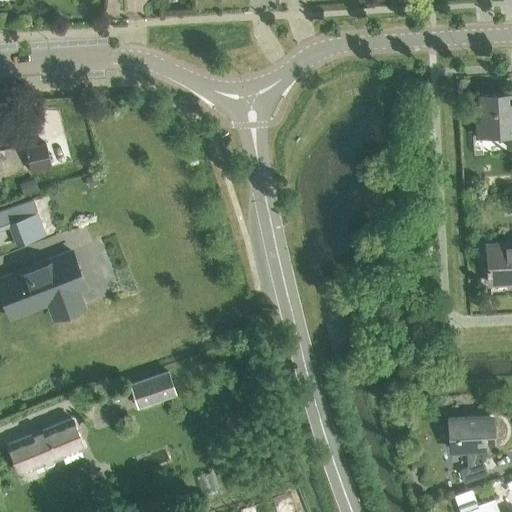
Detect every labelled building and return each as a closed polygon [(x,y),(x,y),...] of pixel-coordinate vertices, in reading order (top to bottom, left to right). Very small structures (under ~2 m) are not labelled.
[(476,135),(506,134),(507,148),(511,147),(511,103),(506,104),(505,94),(478,95),(479,122),(475,122),(476,135)] [(0,158),(5,157),(3,149),(11,147),(6,125),(0,126),(0,158)] [(29,172),(51,167),(45,144),(24,149),(29,172)] [(32,178),(19,183),(22,194),(36,190),(32,178)] [(0,233),(11,229),(17,245),(44,234),(38,219),(32,202),(0,213),(0,233)] [(511,243),(486,245),(488,283),(511,281),(511,243)] [(70,251),(0,278),(0,290),(8,310),(44,295),(54,318),(83,306),(72,281),(80,278),(70,251)] [(167,371),(130,384),(134,395),(158,387),(162,398),(175,394),(167,371)] [(485,449),(485,441),(493,441),(491,416),(448,418),(449,451),(467,450),(468,468),(459,471),(464,483),(487,474),(483,462),(477,462),(476,450),(485,449)] [(38,476),(34,468),(83,447),(71,419),(8,445),(20,474),(24,473),(27,480),(38,476)] [(270,446),(268,437),(252,441),(255,450),(270,446)] [(471,489),(454,496),(459,511),(511,511),(509,511),(498,511),(494,498),(477,504),(471,489)]
